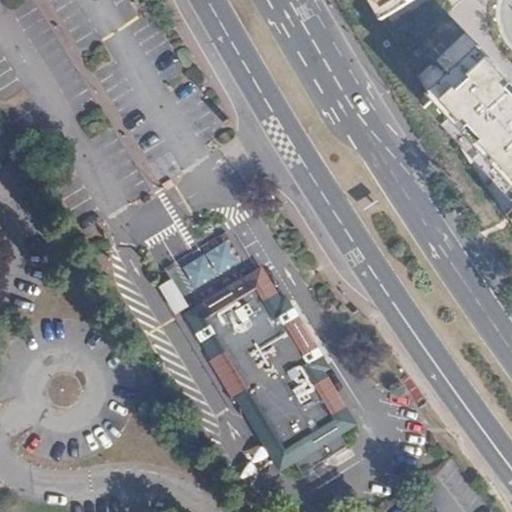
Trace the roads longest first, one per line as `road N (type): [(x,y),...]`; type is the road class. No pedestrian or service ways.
road 1 (secondary): [(206,0),(337,218),(511,468)]
road 2 (secondary): [(511,339),(289,0)]
